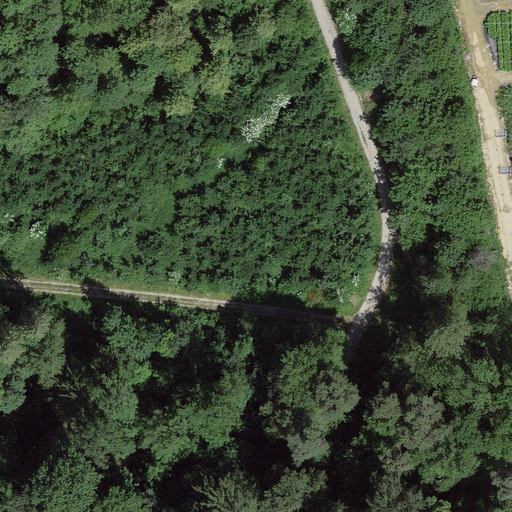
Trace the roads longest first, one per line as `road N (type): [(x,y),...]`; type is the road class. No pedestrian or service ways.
road 1 (track): [(0,285),(366,326)]
road 2 (track): [(366,326),(382,271),(383,182),(317,0)]
road 3 (track): [(511,239),(464,0)]
road 4 (track): [(218,511),(340,378),(366,326)]
road 5 (track): [(469,511),(465,470),(366,326)]
